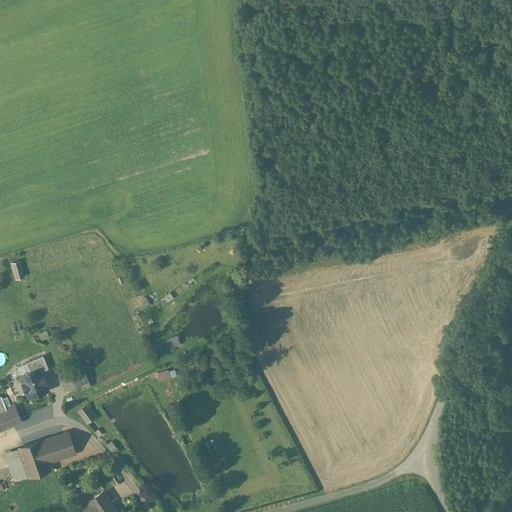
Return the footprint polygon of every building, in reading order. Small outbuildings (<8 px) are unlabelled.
[(19,261),(11,263),(16,279),(24,277),(19,261)] [(180,344),(176,335),(166,340),(170,349),(180,344)] [(39,368),(40,371),(48,368),(42,355),(26,362),(30,372),(39,368)] [(21,376),(30,372),(26,362),(17,366),(21,376)] [(80,365),(59,374),(67,393),(88,384),(80,365)] [(21,376),(19,376),(28,398),(48,390),(40,371),(39,368),(30,372),(21,376)] [(170,369),(160,371),(161,380),(171,378),(170,369)] [(5,408),(0,409),(0,430),(20,422),(13,405),(5,408)] [(95,417),(86,405),(78,411),(87,423),(95,417)] [(67,432),(19,449),(28,477),(49,470),(47,462),(74,453),(67,432)] [(28,477),(19,449),(4,454),(14,482),(28,477)] [(108,470),(97,478),(105,488),(116,481),(108,470)] [(117,511),(102,490),(87,501),(89,502),(78,510),(80,511),(92,511),(98,509),(100,511),(117,511)]
